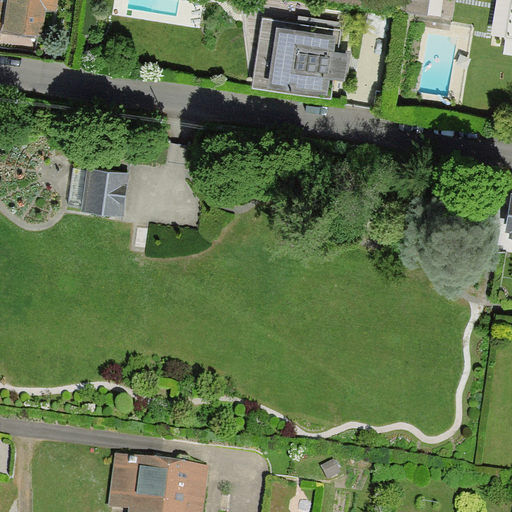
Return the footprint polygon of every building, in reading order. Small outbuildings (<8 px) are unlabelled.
[(58,7),(59,0),(8,0),(5,21),(43,27),(46,5),(58,7)] [(339,0),(388,8),(389,0),(339,0)] [(341,27),(264,14),(253,83),(330,96),(341,27)] [(124,212),(129,174),(74,166),(69,205),(124,212)] [(0,468),(10,469),(12,445),(0,444),(0,468)] [(201,511),(207,469),(115,457),(109,507),(128,510),(127,511),(201,511)]
